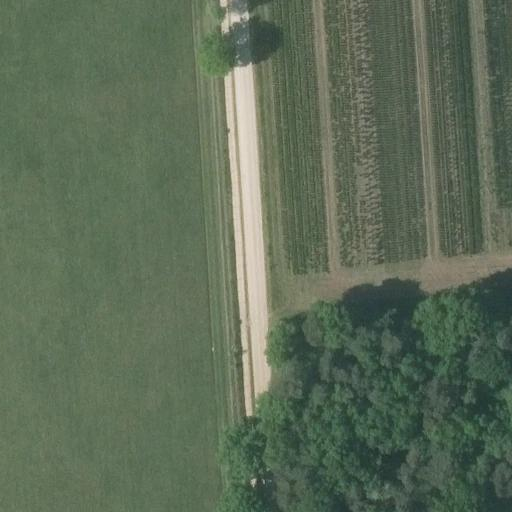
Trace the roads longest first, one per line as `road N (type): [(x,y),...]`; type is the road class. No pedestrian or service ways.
road 1 (track): [(233,511),(199,0)]
road 2 (unclassified): [(271,511),(238,0)]
